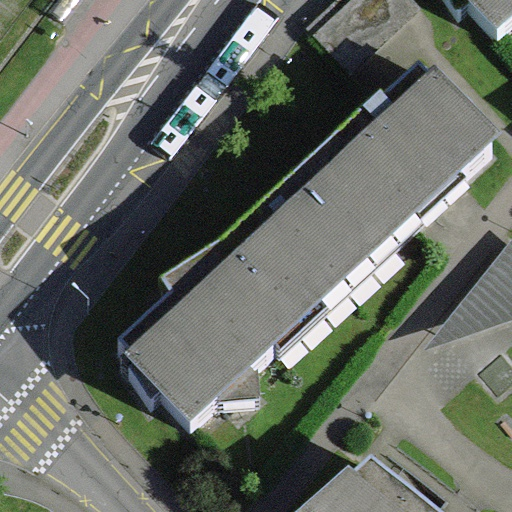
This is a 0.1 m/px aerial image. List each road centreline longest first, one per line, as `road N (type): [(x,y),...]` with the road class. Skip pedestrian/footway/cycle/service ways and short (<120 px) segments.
road 1 (primary): [(0,267),(205,0)]
road 2 (residential): [(0,391),(127,511)]
